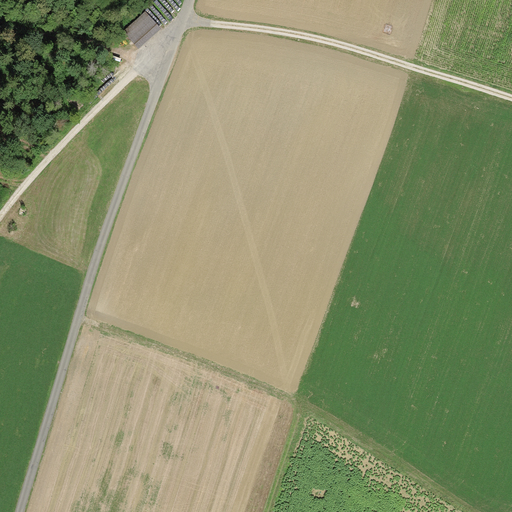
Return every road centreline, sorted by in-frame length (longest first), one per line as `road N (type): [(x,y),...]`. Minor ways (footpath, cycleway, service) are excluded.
road 1 (unclassified): [(13,511),(187,0)]
road 2 (track): [(75,319),(286,396),(466,511)]
road 3 (track): [(511,100),(300,38),(181,23)]
road 4 (track): [(0,214),(181,23)]
road 5 (track): [(145,60),(0,13)]
